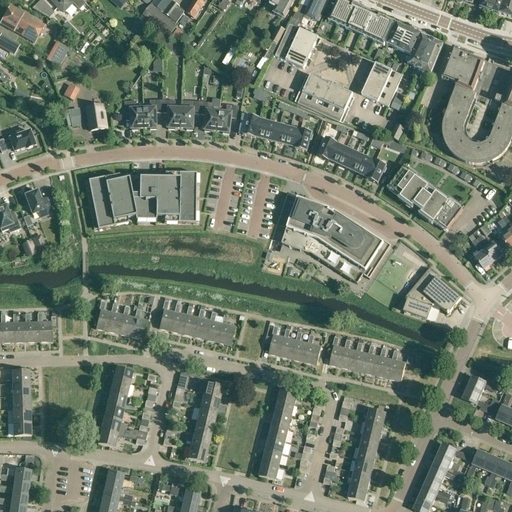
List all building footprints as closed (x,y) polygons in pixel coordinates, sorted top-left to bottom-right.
[(69,0),(49,0),(55,6),(61,12),(71,2),(69,0)] [(160,10),(164,13),(172,2),(169,0),(153,0),(151,3),(152,4),(143,15),(143,16),(139,21),(143,23),(144,21),(145,22),(148,19),(171,36),(174,32),(178,27),(159,12),(160,10)] [(194,0),(186,13),(194,19),(205,3),(199,0),(194,0)] [(274,13),(284,19),(295,0),(269,0),(268,3),(277,7),(274,13)] [(293,19),(301,23),(303,18),(308,20),(310,20),(311,18),(319,22),(328,0),(311,0),(308,8),(300,4),(293,19)] [(342,0),(338,0),(329,21),(339,26),(349,3),(342,0)] [(483,0),(481,7),(499,13),(503,0),(483,0)] [(511,0),(503,0),(499,13),(511,17),(511,0)] [(172,2),(164,13),(171,19),(180,8),(172,2)] [(349,3),(339,26),(348,30),(359,7),(349,3)] [(1,24),(35,43),(44,26),(10,7),(1,24)] [(359,7),(348,30),(356,34),(364,37),(374,14),(367,11),(359,7)] [(374,14),(364,37),(374,42),(384,19),(374,14)] [(385,19),(374,42),(386,47),(387,46),(396,24),(385,19)] [(399,51),(409,30),(396,24),(387,46),(399,51)] [(289,25),(285,36),(313,48),(317,38),(300,30),(297,36),(294,34),(296,28),(289,25)] [(262,57),(269,62),(285,31),(278,27),(270,41),(270,42),(262,57)] [(172,36),(181,43),(187,36),(178,29),(172,36)] [(412,56),(421,36),(409,30),(399,51),(412,56)] [(285,36),(280,46),(308,59),(313,48),(285,36)] [(412,76),(416,78),(433,41),(421,36),(412,56),(408,65),(415,68),(412,76)] [(0,47),(14,56),(18,48),(0,37),(0,47)] [(416,78),(420,79),(423,72),(431,75),(444,46),(433,41),(416,78)] [(47,61),(58,68),(69,50),(57,43),(47,61)] [(165,53),(173,53),(173,45),(165,45),(165,53)] [(308,59),(280,46),(275,57),(303,69),(308,59)] [(442,79),(457,85),(457,87),(473,93),(484,64),(473,59),(474,57),(453,49),(442,79)] [(154,73),(162,73),(161,57),(158,57),(154,64),(154,73)] [(372,75),(388,82),(391,84),(398,87),(402,76),(396,73),(393,80),(389,78),(392,72),(376,64),(372,75)] [(385,88),(388,82),(372,75),(367,85),(383,92),(387,94),(393,97),(398,87),(391,84),(389,90),(385,88)] [(298,104),(309,109),(321,80),(310,76),(298,104)] [(323,103),(331,85),(321,80),(309,109),(319,113),(322,107),(316,105),(318,100),(323,103)] [(49,85),(45,82),(41,88),(45,91),(49,85)] [(63,96),(74,102),(79,91),(69,85),(63,96)] [(329,118),(342,89),(331,85),(323,103),(329,106),(328,110),(322,107),(319,113),(329,118)] [(380,98),(383,92),(367,85),(362,95),(389,107),(393,97),(387,94),(384,100),(380,98)] [(473,93),(457,87),(445,118),(444,121),(443,124),(443,127),(443,130),(443,133),(443,136),(444,139),(444,142),(446,145),(447,147),(448,150),(450,152),(452,154),(454,156),(456,158),(459,160),(461,162),(464,163),(466,164),(469,165),(472,165),(475,166),(478,166),(481,166),(484,165),(486,165),(489,164),(492,163),(495,161),(498,160),(500,158),(502,156),(505,153),(506,151),(508,148),(510,145),(511,143),(511,139),(511,102),(508,100),(497,96),(495,102),(502,105),(491,136),(490,138),(488,140),(486,142),(485,143),(484,143),(482,144),(481,144),(479,145),(478,145),(477,145),(474,144),(472,144),(471,143),(470,142),(468,141),(466,139),(465,137),(464,134),(463,132),(463,129),(464,128),(464,126),(476,94),(473,93)] [(13,93),(27,101),(30,96),(16,88),(13,93)] [(342,89),(329,118),(340,123),(352,94),(342,89)] [(392,107),(399,110),(402,101),(396,98),(392,107)] [(162,114),(162,101),(150,102),(150,109),(143,109),(144,129),(150,129),(150,131),(156,130),(156,114),(162,114)] [(181,129),(181,109),(175,109),(175,102),(162,101),(162,114),(169,114),(168,130),(174,131),(175,129),(181,129)] [(144,129),(143,109),(137,110),(137,102),(125,103),(125,115),(131,115),(132,131),(138,131),(138,129),(144,129)] [(200,115),(201,103),(182,102),(181,109),(181,129),(186,129),(186,131),(193,131),(193,115),(200,115)] [(211,131),(217,132),(219,113),(213,112),(214,104),(201,103),(200,115),(206,116),(204,132),(211,133),(211,131)] [(87,109),(90,132),(107,129),(103,106),(87,109)] [(222,135),(229,135),(231,119),(237,120),(239,108),(227,106),(226,114),(219,113),(217,132),(223,133),(222,135)] [(243,136),(254,139),(259,120),(259,119),(248,116),(248,117),(242,116),(239,134),(243,135),(243,136)] [(255,138),(265,140),(269,123),(259,120),(254,139),(255,138)] [(265,140),(275,143),(280,125),(269,123),(265,140)] [(390,138),(399,143),(406,129),(396,124),(390,138)] [(275,143),(285,146),(290,128),(280,125),(275,143)] [(295,150),(296,150),(301,131),(290,128),(285,146),(295,149),(295,150)] [(296,150),(306,153),(310,140),(311,141),(313,136),(311,135),(312,133),(301,130),(301,131),(296,150)] [(33,137),(31,138),(29,132),(3,142),(3,140),(0,141),(0,150),(1,154),(13,149),(14,153),(25,149),(26,150),(35,147),(34,145),(36,144),(33,137)] [(328,162),(336,144),(337,143),(326,138),(325,141),(324,140),(322,145),(323,145),(318,157),(328,162)] [(329,161),(338,165),(346,149),(336,144),(328,162),(329,161)] [(398,152),(403,154),(406,147),(400,145),(398,152)] [(338,165),(348,170),(356,153),(346,149),(338,165)] [(348,170),(358,174),(366,158),(356,153),(348,170)] [(421,159),(430,162),(431,156),(423,153),(421,159)] [(367,180),(375,162),(366,158),(358,174),(367,179),(367,180)] [(434,164),(443,168),(446,163),(437,159),(434,164)] [(367,180),(377,185),(383,173),(384,174),(387,169),(385,168),(386,166),(376,161),(375,162),(367,180)] [(447,171),(456,176),(459,170),(451,165),(447,171)] [(404,167),(389,187),(397,193),(399,190),(403,193),(400,198),(408,204),(410,201),(414,204),(412,207),(413,208),(415,205),(423,211),(421,214),(424,211),(428,214),(425,217),(434,223),(437,218),(441,221),(439,225),(447,231),(463,210),(449,200),(448,202),(436,193),(432,198),(424,193),(428,188),(416,178),(417,176),(404,167)] [(460,178),(468,183),(471,177),(463,172),(460,178)] [(156,187),(139,187),(139,179),(132,179),(129,179),(127,180),(106,184),(105,178),(88,182),(90,182),(92,192),(90,192),(92,205),(95,205),(95,207),(93,207),(95,220),(98,219),(99,229),(97,230),(114,227),(113,222),(136,217),(135,221),(136,221),(136,218),(155,218),(155,221),(156,221),(156,218),(178,218),(178,224),(195,224),(195,223),(193,223),(193,213),(195,213),(195,200),(193,200),(193,198),(195,198),(195,185),(193,185),(193,175),(196,175),(196,174),(179,174),(179,180),(156,180),(156,187)] [(486,196),(495,202),(500,194),(490,189),(486,196)] [(39,213),(41,218),(52,214),(48,203),(42,205),(37,192),(25,197),(28,204),(26,205),(29,212),(31,211),(33,215),(39,213)] [(311,254),(357,285),(363,276),(369,280),(391,247),(334,212),(333,214),(328,212),(329,210),(298,199),(283,245),(311,254)] [(8,231),(10,234),(21,230),(16,217),(10,219),(5,207),(0,208),(0,229),(2,233),(8,231)] [(507,227),(511,224),(506,217),(502,221),(507,227)] [(500,239),(510,251),(511,248),(511,233),(510,231),(507,227),(502,221),(498,224),(506,234),(500,239)] [(480,230),(486,238),(492,233),(485,225),(480,230)] [(31,239),(38,256),(47,253),(41,235),(31,239)] [(475,258),(484,271),(494,263),(476,240),(473,236),(468,239),(472,244),(477,249),(476,250),(480,254),(475,258)] [(476,240),(494,263),(503,256),(494,244),(489,248),(485,243),(480,237),(476,240)] [(32,242),(22,246),(26,258),(37,254),(32,242)] [(403,312),(427,321),(432,308),(429,307),(433,303),(446,313),(446,314),(446,315),(447,316),(448,316),(449,316),(449,315),(450,315),(450,314),(450,313),(453,308),(454,309),(456,306),(461,299),(439,281),(441,279),(429,269),(402,302),(406,303),(403,312)] [(95,330),(106,332),(111,313),(103,311),(105,303),(101,302),(99,311),(100,311),(95,330)] [(129,338),(144,341),(148,322),(139,320),(141,312),(143,312),(145,303),(139,302),(137,311),(136,310),(136,311),(134,319),(129,338)] [(159,330),(169,332),(174,313),(167,311),(168,303),(164,302),(162,311),(163,311),(159,330)] [(106,332),(118,335),(123,316),(115,314),(117,306),(113,305),(111,313),(106,332)] [(169,332),(181,335),(186,316),(178,314),(180,306),(176,305),(174,313),(169,332)] [(118,335),(129,338),(134,319),(127,317),(129,309),(125,308),(123,316),(118,335)] [(181,335),(193,338),(198,319),(190,317),(192,309),(188,308),(186,316),(181,335)] [(198,319),(193,338),(205,341),(210,322),(202,320),(204,312),(200,311),(198,319)] [(212,313),(210,322),(205,341),(217,344),(221,324),(214,323),(216,314),(212,313)] [(25,324),(26,343),(38,343),(37,323),(30,324),(29,315),(25,315),(25,324)] [(37,323),(38,343),(52,343),(51,323),(42,323),(41,315),(37,315),(37,323)] [(1,344),(13,344),(13,324),(5,324),(5,316),(0,316),(1,324),(1,344)] [(13,324),(13,344),(26,343),(25,324),(17,324),(17,316),(13,316),(13,324)] [(217,344),(230,347),(235,328),(226,325),(228,317),(223,316),(221,324),(217,344)] [(269,355),(279,358),(284,338),(277,336),(278,328),(274,327),(272,335),(268,334),(265,344),(271,345),(269,355)] [(279,358),(291,360),(296,341),(288,339),(290,331),(286,330),(284,338),(279,358)] [(291,360),(303,363),(308,344),(300,342),(302,334),(298,333),(296,341),(291,360)] [(303,363),(317,367),(321,347),(312,345),(314,337),(310,336),(308,344),(303,363)] [(329,366),(340,369),(345,349),(337,347),(339,339),(335,338),(333,347),(334,347),(329,366)] [(345,349),(340,369),(352,371),(356,352),(349,350),(351,342),(346,341),(345,349)] [(352,371),(364,374),(368,355),(361,353),(363,345),(358,344),(356,352),(352,371)] [(368,355),(364,374),(376,377),(380,358),(373,356),(375,348),(370,347),(370,348),(368,355)] [(376,377),(388,380),(392,361),(384,359),(386,351),(382,349),(380,358),(376,377)] [(388,380),(401,383),(406,364),(396,362),(398,353),(394,352),(392,361),(388,380)] [(113,381),(129,386),(133,373),(116,368),(113,381)] [(12,372),(12,385),(29,385),(29,372),(12,372)] [(499,388),(502,390),(506,382),(495,377),(492,385),(499,388)] [(467,389),(481,395),(484,388),(486,384),(472,378),(467,389)] [(110,394),(126,398),(129,386),(113,381),(110,394)] [(199,382),(196,395),(203,397),(220,401),(223,388),(199,382)] [(12,385),(12,399),(30,398),(29,385),(12,385)] [(498,389),(490,386),(488,390),(496,394),(498,389)] [(278,401),(295,406),(298,393),(281,388),(278,401)] [(467,389),(462,400),(476,406),(481,408),(480,410),(493,416),(499,402),(493,400),(490,406),(483,403),(478,401),(481,395),(467,389)] [(107,407),(123,411),(126,398),(110,394),(107,407)] [(200,409),(216,413),(220,401),(203,397),(200,409)] [(12,399),(13,412),(30,411),(30,398),(12,399)] [(275,414),(292,418),(295,406),(278,401),(275,414)] [(104,419),(120,423),(123,411),(107,407),(104,419)] [(502,407),(496,420),(507,425),(511,414),(511,411),(507,409),(502,407)] [(197,422),(213,426),(216,413),(200,409),(197,422)] [(366,423),(383,427),(386,414),(369,410),(366,423)] [(13,412),(13,425),(31,424),(30,411),(13,412)] [(272,427),(288,431),(292,418),(275,414),(272,427)] [(100,432),(117,436),(120,423),(104,419),(100,432)] [(193,434),(210,439),(213,426),(197,422),(193,434)] [(363,436),(380,440),(383,427),(366,423),(363,436)] [(13,425),(13,438),(31,438),(31,424),(13,425)] [(269,439),(285,443),(288,431),(272,427),(269,439)] [(97,445),(114,449),(117,436),(100,432),(97,445)] [(190,447),(207,451),(210,439),(193,434),(190,447)] [(360,448),(377,453),(380,440),(363,436),(360,448)] [(265,452),(282,456),(285,443),(269,439),(265,452)] [(442,445),(438,456),(452,462),(454,457),(459,460),(459,458),(467,461),(469,456),(461,453),(456,452),(456,451),(442,445)] [(187,460),(204,464),(207,451),(190,447),(187,460)] [(357,461),(374,465),(377,453),(360,448),(357,461)] [(262,465),(279,469),(282,456),(265,452),(262,465)] [(478,452),(472,465),(473,465),(477,467),(483,470),(489,456),(478,452)] [(438,456),(433,467),(459,479),(461,474),(449,469),(452,462),(438,456)] [(489,456),(483,470),(492,474),(494,475),(500,461),(489,456)] [(354,474),(371,478),(374,465),(357,461),(354,474)] [(500,461),(494,475),(497,476),(505,479),(511,466),(500,461)] [(259,478),(276,482),(279,469),(262,465),(259,478)] [(433,467),(428,478),(442,484),(444,478),(457,483),(459,479),(433,467)] [(15,477),(14,482),(29,484),(31,473),(16,470),(15,477)] [(470,470),(466,477),(472,479),(475,472),(470,470)] [(109,473),(106,484),(121,487),(123,476),(109,473)] [(351,486),(368,490),(371,478),(354,474),(351,486)] [(129,482),(142,485),(144,480),(130,477),(129,482)] [(428,478),(423,489),(437,495),(438,492),(442,484),(428,478)] [(13,489),(12,494),(27,496),(29,484),(14,482),(14,483),(13,489)] [(106,484),(104,496),(118,499),(119,494),(121,487),(106,484)] [(183,503),(197,506),(200,495),(177,489),(177,488),(164,485),(162,491),(170,493),(169,495),(181,498),(182,496),(184,496),(183,503)] [(348,499),(364,504),(368,490),(351,486),(348,499)] [(418,500),(432,506),(436,498),(437,495),(423,489),(418,500)] [(11,501),(11,506),(26,508),(27,496),(12,494),(11,501)] [(104,496),(101,508),(115,511),(117,504),(117,501),(118,499),(104,496)] [(429,511),(432,506),(418,500),(413,511),(416,511),(429,511)] [(487,510),(493,511),(495,501),(490,500),(488,505),(487,510)] [(498,511),(499,508),(501,503),(496,501),(493,511),(494,511),(498,511)] [(180,511),(195,511),(197,506),(183,503),(180,511)]
